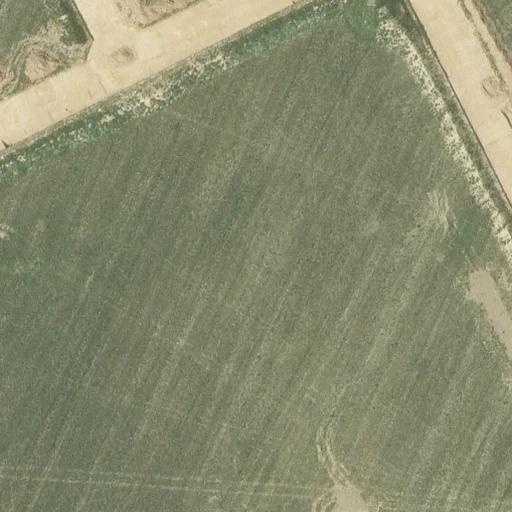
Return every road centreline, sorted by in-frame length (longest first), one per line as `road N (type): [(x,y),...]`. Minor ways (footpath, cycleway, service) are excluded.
road 1 (residential): [(431,0),(511,160)]
road 2 (residential): [(0,119),(127,57)]
road 3 (residential): [(127,57),(245,0)]
